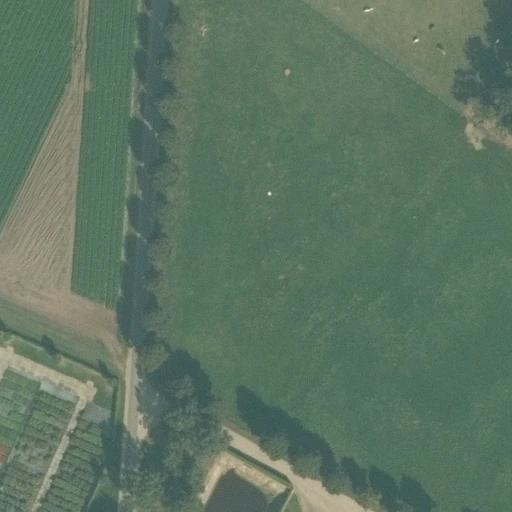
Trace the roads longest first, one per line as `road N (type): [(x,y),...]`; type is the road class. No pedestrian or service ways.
road 1 (unclassified): [(136,390),(163,0)]
road 2 (unclassified): [(373,511),(136,390)]
road 3 (track): [(136,390),(0,325)]
road 4 (unclassified): [(125,511),(136,390)]
